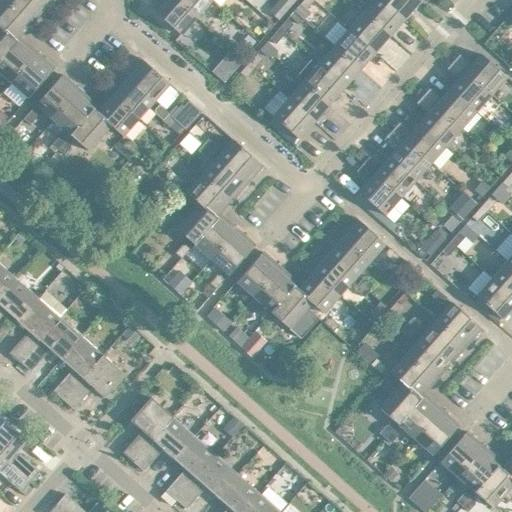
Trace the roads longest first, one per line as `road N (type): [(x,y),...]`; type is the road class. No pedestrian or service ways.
road 1 (residential): [(307,185),(108,11)]
road 2 (residential): [(307,185),(467,0)]
